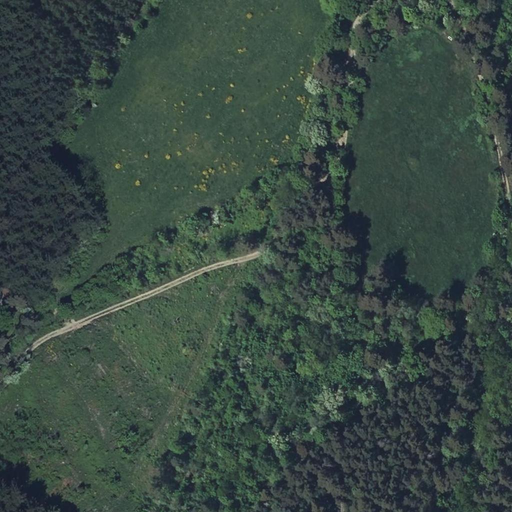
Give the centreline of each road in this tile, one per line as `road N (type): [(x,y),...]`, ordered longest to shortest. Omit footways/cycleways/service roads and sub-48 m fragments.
road 1 (track): [(221,511),(276,427),(343,144),(357,23),(372,0)]
road 2 (track): [(333,172),(301,197),(273,237),(56,327),(0,379)]
road 3 (track): [(511,246),(495,120),(450,0)]
